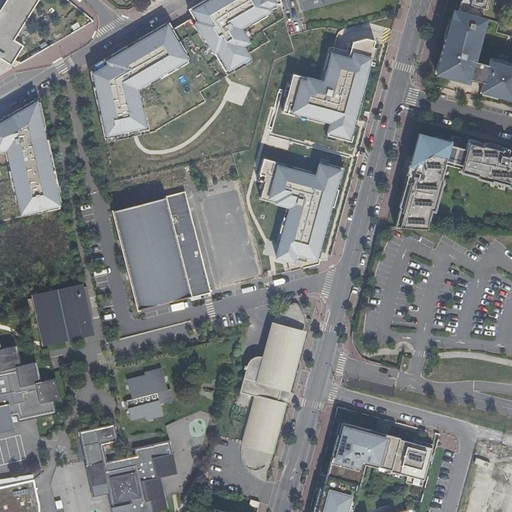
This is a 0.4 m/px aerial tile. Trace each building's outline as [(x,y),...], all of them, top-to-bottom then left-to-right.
[(0,0),(0,58),(0,59),(12,66),(24,46),(14,41),(39,0),(0,0)] [(225,72),(232,68),(234,71),(234,72),(252,62),(242,46),(248,43),(242,31),(240,28),(250,23),(252,26),(267,17),(265,14),(271,10),(273,9),(277,8),(276,5),(281,4),(279,0),(212,0),(211,0),(205,0),(188,10),(193,18),(196,23),(193,25),(203,41),(206,40),(210,46),(225,72)] [(339,0),(298,0),(302,10),(339,0)] [(459,0),(456,11),(477,17),(479,8),(481,9),(483,0),(459,0)] [(456,11),(452,10),(446,30),(444,29),(432,72),(444,75),(443,76),(465,83),(466,79),(481,83),(478,93),(511,102),(511,65),(488,59),(486,66),(470,61),(482,18),(477,17),(456,11)] [(242,31),(252,26),(250,23),(240,28),(242,31)] [(161,79),(188,63),(183,55),(186,53),(172,30),(170,31),(165,24),(138,40),(140,43),(128,49),(126,46),(126,47),(111,55),(113,58),(107,62),(106,58),(94,65),(96,68),(89,72),(91,81),(95,80),(96,86),(93,87),(97,105),(100,104),(103,117),(99,118),(104,139),(113,137),(114,141),(141,135),(140,132),(149,130),(142,99),(139,100),(137,89),(159,76),(161,79)] [(335,138),(351,142),(355,127),(352,126),(354,120),(357,121),(362,103),(358,103),(362,90),(365,91),(368,82),(364,81),(366,73),(370,59),(374,60),(377,49),(373,48),(375,42),(366,39),(352,43),(350,52),(346,51),(334,48),(332,55),(328,54),(323,71),(327,72),(324,83),(320,82),(293,75),(291,84),(287,98),(283,113),(300,118),(301,114),(307,116),(306,119),(324,124),(325,120),(331,122),(330,126),(327,136),(335,138)] [(140,43),(138,40),(126,46),(128,49),(140,43)] [(139,100),(142,99),(141,91),(161,79),(159,76),(137,89),(139,100)] [(45,127),(44,123),(39,97),(0,119),(0,153),(4,153),(8,152),(12,170),(8,171),(12,189),(15,188),(18,202),(22,216),(59,208),(56,194),(54,186),(58,185),(56,176),(52,177),(48,158),(52,157),(48,140),(44,140),(41,128),(45,127)] [(397,208),(392,228),(511,234),(511,149),(482,142),(481,143),(472,141),(449,135),(447,141),(432,137),(431,138),(415,134),(396,208),(397,208)] [(340,184),(344,169),(328,165),(320,162),(317,173),(316,177),(310,175),(311,172),(294,167),(293,170),(287,169),(288,165),(264,159),(260,175),(265,176),(263,183),(265,183),(263,190),(261,199),(287,206),(291,207),(288,218),(284,217),(280,233),(283,234),(281,241),(277,258),(288,260),(290,271),(318,264),(319,259),(316,259),(318,251),(321,252),(325,237),(322,236),(324,229),(327,230),(330,220),(326,220),(330,207),(333,208),(338,190),(335,190),(336,183),(340,184)] [(139,311),(210,292),(184,194),(113,213),(139,311)] [(78,282),(26,294),(39,347),(90,335),(78,282)] [(237,392),(251,396),(240,444),(266,452),(279,403),(275,402),(279,388),(283,389),(299,331),(269,323),(260,357),(258,356),(256,356),(254,356),(252,357),(250,358),(248,359),(247,360),(246,362),(245,364),(244,366),(242,366),(241,369),(242,369),(237,392)] [(266,452),(271,453),(284,404),(287,390),(303,332),(299,331),(283,389),(279,388),(275,402),(279,403),(266,452)] [(23,415),(24,421),(34,418),(54,414),(51,401),(56,399),(52,379),(36,383),(31,363),(16,366),(11,347),(0,349),(0,432),(10,430),(8,418),(23,415)] [(132,401),(126,402),(131,421),(145,418),(146,421),(163,417),(160,405),(173,402),(170,391),(167,391),(162,370),(145,375),(145,377),(127,382),(132,401)] [(405,511),(399,511),(345,511),(346,509),(352,510),(356,493),(350,491),(352,484),(358,485),(363,464),(376,468),(376,467),(389,470),(389,471),(406,476),(404,482),(420,487),(431,445),(411,440),(411,443),(397,439),(398,438),(342,423),(339,436),(336,435),(321,489),(318,488),(311,511),(405,511)] [(176,475),(168,441),(133,449),(135,456),(101,464),(98,448),(118,443),(114,424),(78,432),(84,462),(93,498),(108,495),(111,511),(153,511),(151,502),(165,499),(160,479),(176,475)] [(0,487),(33,480),(32,475),(0,479),(0,487)] [(0,511),(30,511),(30,507),(39,505),(34,480),(33,480),(0,487),(0,511)]
